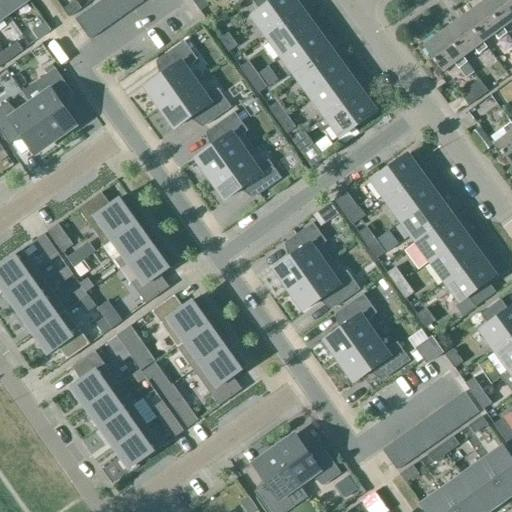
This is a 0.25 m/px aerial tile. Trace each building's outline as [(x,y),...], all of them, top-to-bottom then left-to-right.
[(0,0),(0,3),(7,14),(26,0),(0,0)] [(82,7),(77,0),(74,0),(63,9),(69,17),(82,7)] [(104,0),(103,0),(94,6),(108,27),(119,20),(104,0)] [(120,0),(104,0),(119,20),(129,12),(120,0)] [(135,0),(120,0),(129,12),(139,5),(135,0)] [(191,0),(199,10),(208,4),(204,0),(191,0)] [(268,36),(299,13),(295,7),(297,6),(292,0),(274,0),(253,16),(268,36)] [(511,1),(511,0),(486,0),(483,2),(502,29),(503,28),(511,21),(511,1)] [(482,43),(483,43),(494,34),(498,40),(507,34),(503,28),(502,29),(483,2),(463,17),(482,43)] [(94,6),(84,14),(98,34),(108,27),(94,6)] [(282,56),(316,32),(306,18),(304,19),(299,13),(268,36),(282,56)] [(88,41),(98,34),(84,14),(73,21),(88,41)] [(487,48),(483,43),(482,43),(463,17),(443,31),(463,58),(463,57),(475,49),(479,54),(487,48)] [(37,39),(51,30),(45,21),(31,31),(37,39)] [(442,72),(454,64),(457,68),(458,68),(465,78),(473,72),(465,61),(466,61),(463,57),(463,58),(443,31),(423,46),(442,72)] [(219,38),(229,51),(237,45),(228,32),(219,38)] [(297,76),(329,53),(324,48),(326,46),(316,32),(282,56),(297,76)] [(10,59),(23,50),(17,41),(4,50),(10,59)] [(147,87),(161,108),(195,84),(187,72),(198,61),(185,42),(160,60),(168,72),(147,87)] [(4,50),(0,53),(0,65),(10,59),(4,50)] [(312,97),(345,72),(335,58),(333,59),(329,53),(297,76),(312,97)] [(257,73),(248,60),(240,66),(249,79),(257,73)] [(44,97),(31,105),(55,139),(76,125),(61,103),(73,94),(55,69),(37,82),(44,97)] [(326,117),(358,94),(353,88),(356,86),(345,72),(312,97),(326,117)] [(249,79),(258,91),(266,85),(257,73),(249,79)] [(480,82),(461,96),(469,107),(489,93),(480,82)] [(204,96),(195,84),(161,108),(176,129),(198,114),(206,126),(232,108),(218,89),(204,96)] [(358,94),(326,117),(327,117),(317,124),(322,131),(332,124),(341,137),(375,113),(364,98),(362,99),(358,94)] [(278,119),(286,113),(277,100),(269,106),(278,119)] [(34,154),(55,139),(31,105),(19,114),(7,103),(0,108),(0,131),(7,141),(19,133),(34,154)] [(197,159),(212,179),(246,155),(237,143),(248,132),(235,113),(210,131),(219,143),(197,159)] [(278,119),(287,131),(296,125),(286,113),(278,119)] [(495,144),(511,166),(511,123),(503,130),(507,135),(495,144)] [(307,151),(320,142),(310,129),(298,138),(307,151)] [(3,150),(0,152),(0,160),(1,163),(9,157),(3,150)] [(254,167),(246,155),(212,179),(226,200),(248,185),(257,197),(282,179),(269,161),(254,167)] [(388,201),(419,178),(415,172),(417,170),(406,156),(372,180),(388,201)] [(402,221),(436,196),(425,182),(423,184),(419,178),(388,201),(402,221)] [(359,209),(346,191),(334,199),(353,225),(366,216),(360,208),(359,209)] [(102,193),(79,210),(104,245),(136,222),(130,213),(131,212),(121,198),(110,206),(102,193)] [(417,241),(448,218),(444,212),(446,211),(436,196),(402,221),(417,241)] [(332,205),(319,214),(327,225),(340,216),(332,205)] [(431,261),(465,237),(455,222),(453,224),(448,218),(417,241),(431,261)] [(136,222),(104,245),(105,246),(113,241),(123,255),(115,261),(121,268),(153,245),(154,244),(144,230),(143,231),(136,222)] [(275,269),(290,290),(324,266),(315,253),(327,242),(313,223),(288,241),(297,254),(275,269)] [(58,225),(48,232),(63,253),(74,245),(59,224),(58,225)] [(376,239),(366,226),(358,232),(367,245),(376,239)] [(45,234),(32,243),(47,264),(60,255),(45,234)] [(446,281),(477,258),(473,252),(475,251),(465,237),(431,261),(446,281)] [(367,245),(376,258),(385,252),(376,239),(367,245)] [(153,245),(121,268),(121,269),(129,263),(140,278),(131,284),(146,304),(169,288),(160,276),(171,268),(161,253),(159,254),(153,245)] [(23,250),(0,266),(0,285),(6,293),(38,271),(23,250)] [(78,251),(67,258),(74,268),(84,260),(78,251)] [(446,281),(461,302),(466,298),(474,308),(494,293),(486,283),(495,277),(484,262),(482,264),(477,258),(446,281)] [(333,278),(324,266),(290,290),(305,311),(326,296),(335,308),(360,290),(347,271),(333,278)] [(67,267),(59,273),(66,282),(74,276),(67,267)] [(396,285),(404,279),(395,267),(387,273),(396,285)] [(38,271),(6,293),(12,303),(11,304),(18,315),(52,291),(38,271)] [(88,279),(80,284),(86,293),(94,288),(88,279)] [(404,279),(396,285),(405,298),(414,292),(404,279)] [(82,287),(74,293),(80,302),(88,296),(82,287)] [(52,291),(18,315),(26,326),(28,325),(34,334),(67,311),(52,291)] [(174,295),(152,311),(177,348),(209,325),(203,316),(205,315),(194,300),(183,308),(174,295)] [(326,340),(340,361),(374,337),(366,325),(377,313),(364,295),(338,313),(347,325),(326,340)] [(416,313),(426,327),(434,321),(424,307),(416,313)] [(511,307),(481,330),(496,350),(511,338),(511,307)] [(67,311),(34,334),(41,343),(39,345),(48,356),(59,348),(67,361),(90,345),(67,311)] [(113,314),(105,320),(112,329),(120,323),(113,314)] [(105,320),(97,326),(103,335),(111,329),(105,320)] [(209,325),(177,348),(194,371),(226,348),(220,339),(221,338),(211,324),(209,325)] [(125,331),(117,337),(123,345),(131,356),(144,346),(130,327),(125,331)] [(117,337),(108,343),(115,351),(123,346),(117,337)] [(383,349),(374,337),(340,361),(355,382),(377,367),(386,379),(411,361),(398,343),(383,349)] [(426,364),(443,353),(432,338),(416,349),(426,364)] [(511,369),(511,338),(496,350),(511,371),(511,369)] [(226,348),(194,371),(219,406),(242,390),(233,378),(244,370),(234,356),(232,357),(226,348)] [(443,357),(453,371),(461,365),(452,351),(443,357)] [(81,380),(70,388),(78,400),(80,398),(87,408),(119,385),(95,352),(72,368),(81,380)] [(155,364),(147,370),(153,379),(161,373),(155,364)] [(140,370),(132,376),(138,385),(147,379),(140,370)] [(473,398),(481,392),(472,379),(464,385),(473,398)] [(119,385),(87,408),(93,417),(92,419),(99,429),(133,405),(128,398),(120,404),(111,392),(120,386),(119,385)] [(463,392),(453,399),(467,420),(477,412),(463,392)] [(473,398),(482,411),(490,405),(481,392),(473,398)] [(457,427),(467,420),(453,399),(443,407),(457,427)] [(184,400),(173,407),(188,428),(198,421),(184,400)] [(163,402),(155,407),(161,416),(169,410),(163,402)] [(133,405),(99,429),(107,440),(109,439),(115,448),(148,426),(133,405)] [(443,407),(432,414),(447,434),(457,427),(443,407)] [(169,410),(159,418),(174,439),(184,432),(169,410)] [(437,441),(447,434),(432,414),(422,421),(437,441)] [(470,425),(476,434),(489,424),(483,416),(470,425)] [(502,438),(510,432),(501,420),(493,426),(502,438)] [(422,421),(412,428),(426,449),(437,441),(422,421)] [(148,426),(115,448),(122,458),(120,459),(128,471),(162,446),(148,426)] [(416,456),(426,449),(412,428),(402,436),(416,456)] [(511,435),(510,432),(502,438),(511,451),(511,450),(511,435)] [(275,451),(299,485),(311,476),(323,487),(341,474),(324,449),(311,458),(296,436),(275,451)] [(402,436),(392,443),(406,463),(416,456),(402,436)] [(448,453),(461,444),(455,436),(442,445),(448,453)] [(396,470),(406,463),(392,443),(381,450),(396,470)] [(442,445),(429,454),(435,463),(448,453),(442,445)] [(484,463),(506,495),(511,490),(511,458),(505,448),(484,463)] [(287,494),(299,485),(275,451),(254,466),(269,487),(257,496),(268,511),(287,511),(293,508),(287,494)] [(463,477),(487,511),(502,501),(500,499),(506,495),(484,463),(463,477)] [(414,465),(401,474),(407,483),(420,473),(414,465)] [(443,491),(457,511),(486,511),(487,511),(463,477),(443,491)] [(363,501),(369,510),(382,500),(376,491),(363,501)] [(457,511),(443,491),(422,506),(426,511),(457,511)] [(247,511),(252,511),(258,509),(248,495),(240,501),(247,511)]
